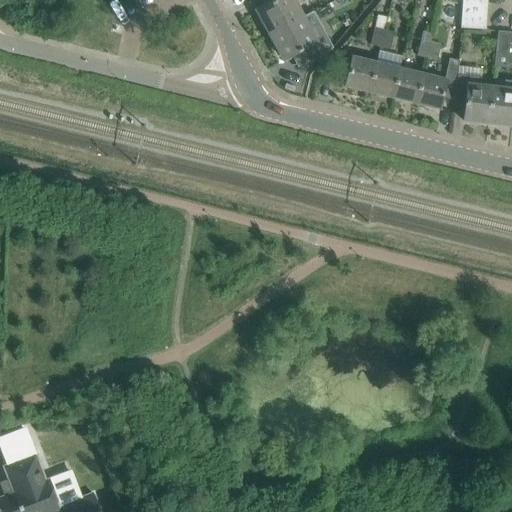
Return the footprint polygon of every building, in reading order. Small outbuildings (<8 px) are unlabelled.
[(260,0),(264,6),(257,10),(270,35),(301,18),(291,0),(260,0)] [(462,4),(461,16),(486,18),(486,6),(462,4)] [(301,18),(270,35),(284,60),(291,56),(298,68),(321,55),(323,59),(332,49),(325,37),(312,12),(301,18)] [(370,45),(380,47),(384,30),(383,30),(386,17),(377,15),(370,45)] [(486,18),(461,16),(461,27),(485,29),(486,18)] [(384,30),(380,47),(389,49),(393,32),(384,30)] [(416,56),(426,58),(430,42),(432,34),(422,32),(416,56)] [(430,42),(426,58),(436,61),(440,45),(430,42)] [(345,87),(369,93),(376,62),(352,56),(345,87)] [(442,97),(454,100),(457,75),(458,60),(448,58),(444,79),(422,73),(415,104),(439,110),(442,97)] [(369,93),(392,99),(400,68),(376,62),(369,93)] [(392,99),(415,104),(422,73),(400,68),(392,99)] [(463,121),(488,124),(492,88),(481,87),(482,78),(457,75),(454,100),(453,108),(464,109),(463,121)] [(488,124),(511,126),(511,120),(511,80),(504,80),(503,89),(492,88),(488,124)] [(5,497),(0,499),(0,509),(1,511),(99,511),(92,494),(81,499),(58,507),(48,481),(45,482),(24,430),(0,439),(0,444),(8,466),(5,468),(9,480),(15,494),(5,497)]
